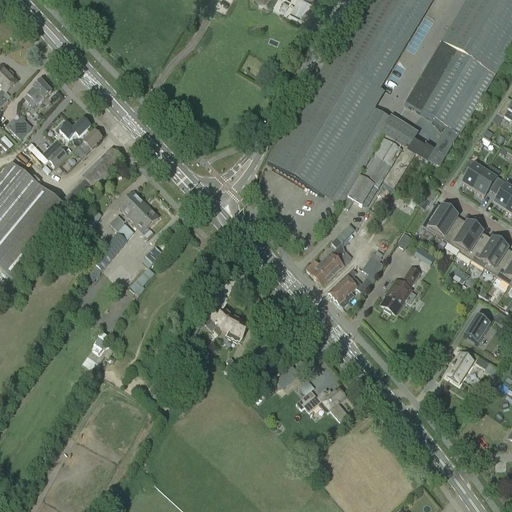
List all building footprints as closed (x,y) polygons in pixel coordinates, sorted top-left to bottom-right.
[(371,0),(333,64),(379,92),(434,0),(371,0)] [(458,138),(458,139),(511,48),(511,0),(468,0),(405,107),(447,132),(434,154),(425,149),(424,150),(413,143),(407,153),(415,158),(414,160),(427,168),(428,167),(437,173),(458,138)] [(424,18),(419,27),(427,31),(432,22),(424,18)] [(0,109),(10,100),(6,95),(16,84),(7,74),(8,73),(2,66),(0,68),(0,109)] [(379,136),(388,121),(322,81),(271,168),(341,209),(383,138),(379,136)] [(51,94),(40,82),(31,90),(32,91),(25,97),(26,97),(23,100),(28,106),(31,103),(36,108),(42,102),(42,103),(51,94)] [(503,119),(508,122),(511,124),(511,104),(511,106),(505,102),(496,116),(502,120),(503,119)] [(31,130),(20,120),(8,131),(20,144),(31,130)] [(90,129),(82,121),(71,131),(70,129),(62,137),(68,143),(74,137),(78,141),(90,129)] [(416,138),(388,121),(379,136),(383,138),(407,153),(413,143),(416,138)] [(101,141),(93,133),(71,155),(75,159),(77,157),(81,161),(101,141)] [(359,180),(342,209),(347,213),(352,204),(361,209),(373,189),(377,192),(401,153),(384,143),(360,181),(359,180)] [(58,150),(46,162),(54,170),(66,158),(58,150)] [(70,215),(70,214),(123,164),(110,151),(81,179),(84,182),(59,206),(70,215)] [(414,160),(415,158),(407,153),(404,151),(380,190),(381,191),(389,196),(390,196),(414,160)] [(472,193),(485,172),(469,162),(461,175),(463,173),(467,176),(461,186),(472,193)] [(486,173),(498,178),(501,171),(489,166),(486,173)] [(0,180),(0,274),(13,285),(70,215),(59,206),(12,167),(0,180)] [(485,172),(472,193),(483,200),(489,190),(494,193),(493,195),(501,183),(485,172)] [(511,189),(501,183),(493,195),(495,194),(499,197),(493,206),(504,213),(511,200),(511,189)] [(144,205),(145,204),(135,194),(119,208),(129,219),(144,205)] [(144,205),(129,219),(135,225),(134,226),(141,234),(142,236),(148,230),(159,220),(145,204),(144,205)] [(434,237),(449,213),(443,210),(442,213),(435,208),(436,206),(435,206),(421,228),(434,237)] [(363,238),(377,215),(369,210),(355,233),(363,238)] [(72,229),(80,234),(90,239),(96,228),(96,227),(101,218),(92,213),(90,216),(81,212),(72,229)] [(454,217),(449,213),(434,237),(446,245),(459,224),(452,219),(454,217)] [(115,232),(123,225),(117,218),(109,226),(115,232)] [(461,222),(459,224),(446,245),(459,253),(474,230),(469,226),(467,229),(460,224),(461,222)] [(132,234),(123,225),(115,232),(117,234),(90,265),(101,274),(126,244),(134,235),(132,234)] [(479,233),(474,230),(459,253),(458,255),(470,263),(485,240),(478,236),(479,233)] [(410,240),(403,236),(397,245),(404,250),(410,240)] [(486,238),(485,240),(470,263),(483,271),(499,246),(494,242),(492,245),(485,240),(486,239),(486,238)] [(336,240),(330,245),(336,251),(319,268),(314,263),(305,272),(310,277),(309,277),(315,283),(345,254),(342,246),(336,240)] [(141,262),(149,270),(166,254),(158,246),(141,262)] [(505,249),(499,246),(483,271),(496,279),(510,256),(503,252),(505,249)] [(345,254),(315,283),(322,290),(349,264),(351,261),(345,254)] [(511,254),(510,256),(496,279),(509,287),(511,281),(511,257),(511,255),(511,254)] [(382,267),(370,260),(361,273),(368,277),(361,288),(360,286),(355,291),(358,293),(364,297),(374,281),(373,281),(382,267)] [(90,265),(81,276),(92,285),(101,274),(90,265)] [(147,269),(129,288),(137,296),(155,276),(147,269)] [(419,276),(410,270),(400,286),(395,283),(387,295),(388,296),(380,308),(384,310),(383,312),(390,317),(391,315),(395,317),(411,293),(409,292),(419,276)] [(350,295),(355,291),(360,286),(353,279),(355,276),(352,272),(327,296),(338,307),(339,307),(342,310),(348,305),(347,304),(353,298),(350,295)] [(454,277),(452,281),(462,287),(464,284),(454,277)] [(480,293),(478,297),(488,303),(490,300),(480,293)] [(221,318),(219,320),(212,315),(205,324),(212,330),(211,331),(218,336),(221,331),(224,333),(233,320),(232,319),(226,315),(223,319),(221,318)] [(497,315),(494,321),(504,328),(507,322),(497,315)] [(463,339),(477,348),(490,327),(476,318),(475,319),(477,320),(464,339),(463,338),(463,339)] [(233,320),(224,333),(227,334),(225,339),(238,346),(247,330),(240,326),(241,324),(233,320)] [(85,365),(97,370),(107,345),(96,340),(85,365)] [(286,356),(271,347),(266,356),(281,365),(286,356)] [(445,379),(458,387),(472,365),(459,357),(445,379)] [(474,366),(484,373),(488,367),(478,360),(474,366)] [(234,366),(230,361),(225,365),(227,367),(223,374),(228,377),(227,379),(232,382),(239,369),(234,366)] [(283,390),(299,377),(291,369),(276,382),(283,390)] [(171,390),(178,377),(170,372),(163,384),(166,387),(170,389),(171,390)] [(170,389),(166,387),(160,383),(152,396),(173,409),(181,396),(171,390),(170,389)] [(273,396),(281,390),(276,383),(268,390),(273,396)] [(316,401),(310,394),(295,407),(301,413),(303,410),(308,416),(318,408),(326,417),(329,414),(339,425),(346,418),(337,407),(346,399),(337,389),(330,395),(328,394),(327,396),(324,393),(316,401)]
